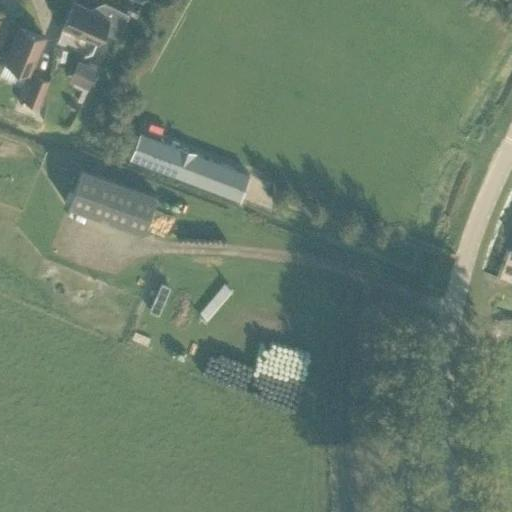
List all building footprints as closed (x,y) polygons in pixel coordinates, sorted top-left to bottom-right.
[(102,2),(98,13),(73,2),(62,27),(97,42),(102,30),(117,37),(128,13),(102,2)] [(15,76),(30,83),(23,99),(38,105),(48,80),(30,72),(44,38),(19,27),(5,62),(19,68),(15,76)] [(82,62),(73,81),(87,88),(96,68),(82,62)] [(178,147),(139,132),(130,157),(239,199),(248,174),(194,153),(195,152),(179,146),(178,147)] [(81,168),(67,206),(143,233),(157,195),(81,168)]
